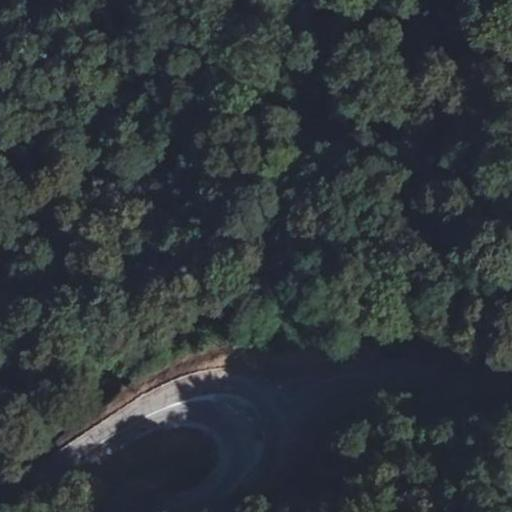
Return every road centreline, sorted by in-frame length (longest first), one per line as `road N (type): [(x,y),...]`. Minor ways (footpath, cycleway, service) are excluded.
road 1 (secondary): [(246,417),(214,397),(166,408),(0,507)]
road 2 (tertiary): [(246,417),(284,396),(355,377),(511,383)]
road 3 (secondary): [(191,511),(215,500),(239,472),(253,440),(246,417)]
